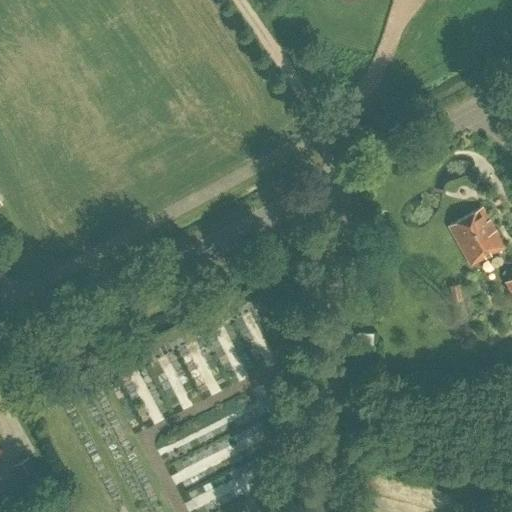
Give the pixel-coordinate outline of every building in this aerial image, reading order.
[(471,265),(504,247),(482,207),(449,226),(471,265)] [(459,284),(449,286),(452,303),(462,300),(459,284)] [(266,358),(276,354),(260,318),(251,322),(266,358)] [(232,331),(222,335),(243,385),(253,380),(232,331)] [(189,414),(198,410),(175,360),(165,365),(189,414)] [(158,429),(168,425),(146,374),(137,378),(158,429)] [(167,459),(191,449),(188,442),(164,451),(167,459)] [(24,488),(41,478),(28,456),(12,466),(24,488)] [(196,472),(179,478),(182,487),(199,481),(196,472)] [(6,501),(24,492),(18,481),(1,490),(6,501)]
